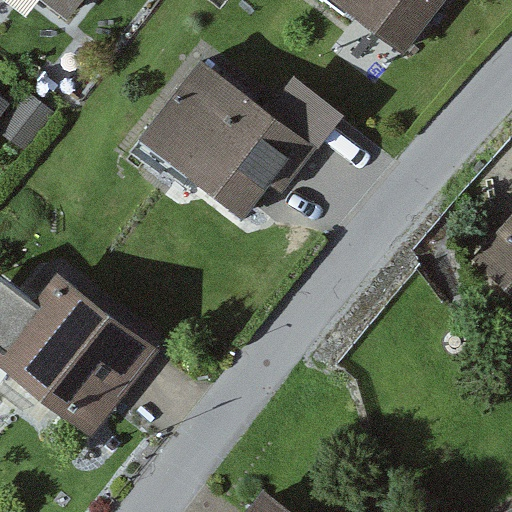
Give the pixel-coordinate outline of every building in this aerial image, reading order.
[(87,0),(49,0),(74,18),(87,0)] [(447,0),(343,0),(408,50),(447,0)] [(320,148),(206,64),(147,143),(260,227),(320,148)] [(0,125),(0,130),(24,151),(55,113),(29,91),(0,125)] [(0,116),(11,103),(0,94),(0,116)] [(511,205),(473,245),(511,283),(511,205)] [(164,355),(65,280),(4,360),(103,435),(164,355)] [(292,511),(272,496),(259,511),(292,511)]
